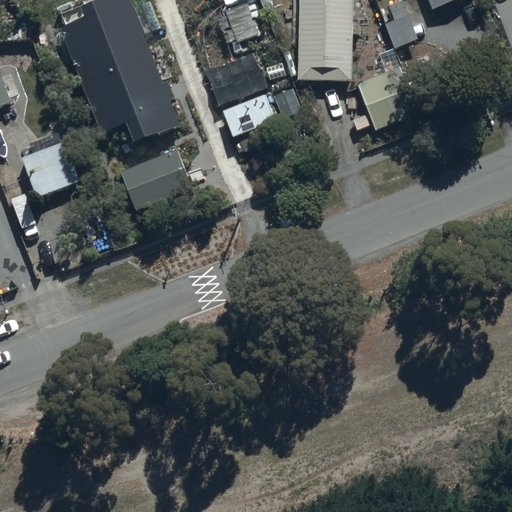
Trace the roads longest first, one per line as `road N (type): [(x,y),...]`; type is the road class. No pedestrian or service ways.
road 1 (tertiary): [(0,378),(511,178)]
road 2 (track): [(511,445),(338,511)]
